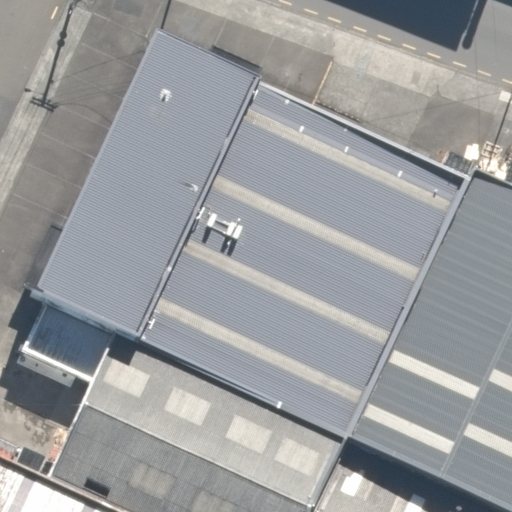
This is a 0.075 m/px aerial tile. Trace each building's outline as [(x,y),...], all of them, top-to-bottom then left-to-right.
[(103,340),(127,351),(252,85),(146,36),(23,303),(103,340)] [(127,351),(339,447),(460,186),(252,85),(127,351)] [(460,186),(339,447),(479,511),(511,511),(511,194),(466,173),(460,186)] [(41,482),(102,511),(307,511),(339,447),(127,351),(103,340),(41,482)] [(307,511),(479,511),(339,447),(307,511)] [(0,511),(102,511),(41,482),(0,464),(0,511)]
